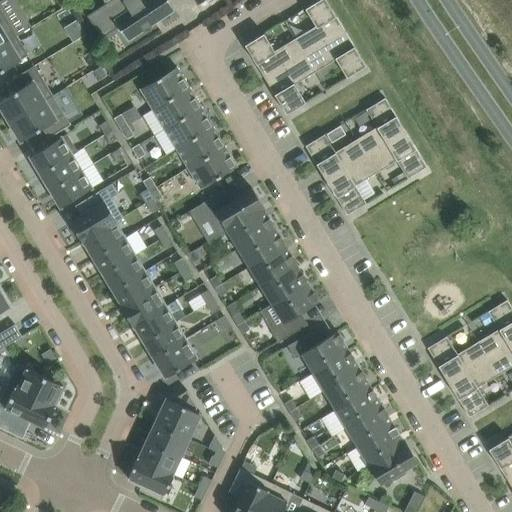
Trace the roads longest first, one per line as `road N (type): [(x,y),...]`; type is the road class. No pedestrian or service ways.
road 1 (residential): [(478,511),(211,64),(214,36),(274,0)]
road 2 (residential): [(90,493),(131,387),(0,169)]
road 3 (residential): [(0,225),(97,389),(56,477)]
road 4 (tertiary): [(422,0),(511,133)]
